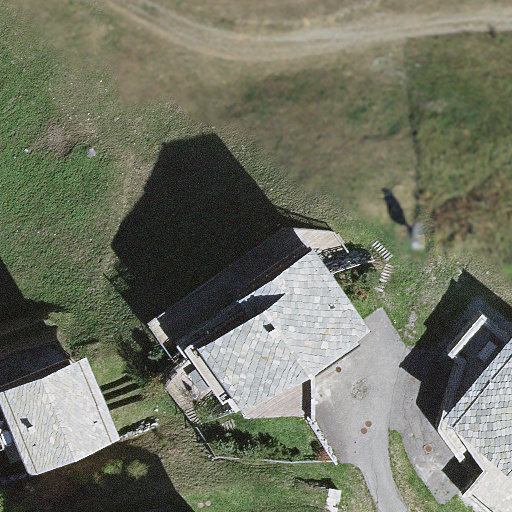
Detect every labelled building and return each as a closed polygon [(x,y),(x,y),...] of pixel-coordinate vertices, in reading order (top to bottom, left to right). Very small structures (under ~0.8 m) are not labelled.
[(296,187),(166,276),(225,363),(356,273),(296,187)] [(511,276),(440,360),(511,421),(511,276)] [(66,289),(0,316),(0,355),(23,409),(102,376),(66,289)] [(219,511),(194,428),(6,485),(14,511),(219,511)] [(396,511),(313,496),(309,511),(396,511)]
